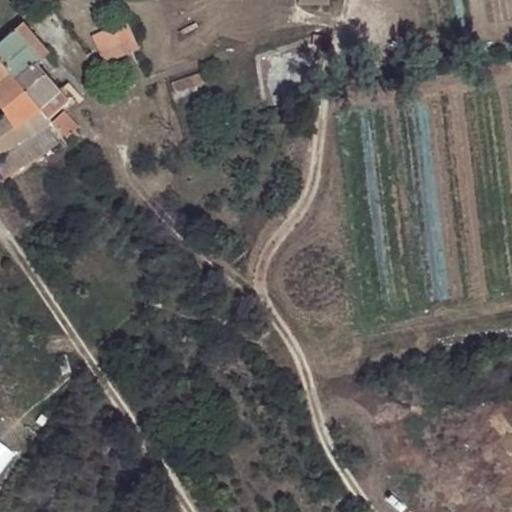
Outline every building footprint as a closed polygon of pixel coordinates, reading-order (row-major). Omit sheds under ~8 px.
[(101,66),(133,52),(122,26),(90,41),(101,66)] [(22,27),(13,33),(39,60),(47,53),(22,27)] [(39,60),(13,33),(0,42),(0,64),(40,111),(61,93),(38,67),(42,63),(39,60)] [(312,47),(318,48),(321,39),(314,37),(312,44),(312,47)] [(40,111),(0,64),(0,109),(6,119),(15,132),(40,111)] [(172,96),(201,86),(198,76),(169,86),(172,96)] [(40,111),(48,119),(58,110),(68,101),(61,93),(40,111)] [(21,140),(50,121),(48,119),(40,111),(15,132),(21,140)] [(69,140),(75,134),(80,128),(66,113),(53,125),(69,140)] [(0,157),(23,143),(21,140),(15,132),(6,119),(0,123),(0,157)] [(49,127),(23,143),(0,157),(0,172),(1,174),(4,178),(60,143),(49,127)] [(189,305),(201,287),(182,273),(170,292),(189,305)]
